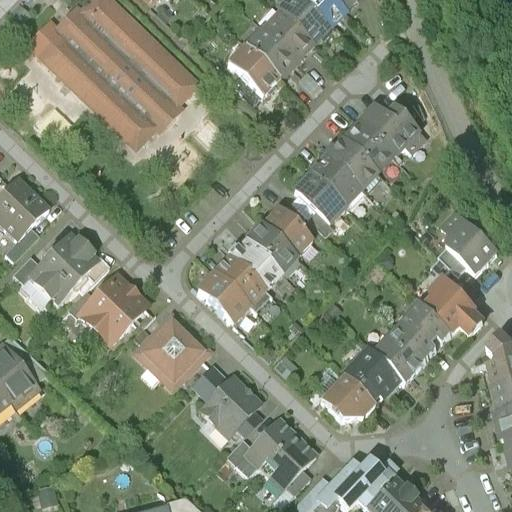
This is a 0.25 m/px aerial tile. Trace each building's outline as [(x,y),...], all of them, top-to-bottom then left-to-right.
[(200,90),(105,0),(92,0),(79,15),(76,12),(51,38),(54,41),(34,62),(135,158),(155,137),(159,141),(184,115),(180,111),(200,90)] [(136,0),(148,11),(158,0),(136,0)] [(347,20),(325,0),(291,0),(290,1),(330,39),(347,20)] [(325,0),(347,20),(360,6),(356,0),(325,0)] [(330,39),(290,1),(274,18),(277,20),(314,56),(330,39)] [(298,73),(314,56),(277,20),(261,37),(298,73)] [(281,90),(298,73),(261,37),(259,35),(242,53),(279,88),(281,90)] [(279,88),(242,53),(226,71),(262,106),(279,88)] [(372,112),(356,130),(395,167),(420,141),(393,116),(385,124),(372,112)] [(356,130),(340,146),(379,183),(395,167),(356,130)] [(340,146),(324,164),(363,201),(379,183),(340,146)] [(324,164),(307,181),(346,218),(363,201),(324,164)] [(290,199),(329,236),(346,218),(307,181),(290,199)] [(49,216),(17,185),(0,203),(0,235),(16,250),(30,236),(49,216)] [(277,215),(260,233),(296,267),(313,250),(277,215)] [(477,288),(500,264),(455,220),(439,236),(448,245),(446,258),(477,288)] [(259,231),(242,249),(281,286),(298,269),(296,267),(260,233),(259,231)] [(38,243),(30,236),(16,250),(7,259),(16,267),(38,243)] [(27,286),(56,314),(99,268),(69,238),(37,272),(25,284),(27,286)] [(242,249),(226,265),(266,302),(281,286),(242,249)] [(25,284),(37,272),(29,264),(11,282),(21,292),(27,286),(25,284)] [(211,282),(250,318),(266,302),(226,265),(211,282)] [(92,304),(74,323),(109,357),(150,314),(115,280),(92,304)] [(193,300),(232,337),(250,318),(211,282),(193,300)] [(444,286),(419,312),(453,345),(460,338),(471,348),(487,331),(477,322),(479,320),(444,286)] [(74,323),(92,304),(86,298),(68,317),(74,323)] [(453,345),(419,312),(395,337),(429,370),(453,345)] [(131,360),(172,399),(212,358),(171,319),(149,342),(131,360)] [(131,360),(149,342),(141,334),(123,352),(131,360)] [(404,396),(429,370),(395,337),(370,363),(399,391),(404,396)] [(487,376),(492,397),(511,392),(511,354),(503,346),(487,362),(495,369),(496,374),(487,376)] [(0,350),(0,429),(39,398),(0,350)] [(364,359),(340,384),(375,416),(399,391),(370,363),(364,359)] [(206,409),(228,386),(212,371),(189,393),(206,409)] [(206,409),(197,419),(228,448),(236,440),(241,445),(262,424),(256,418),(263,411),(232,382),(228,386),(206,409)] [(375,416),(340,384),(317,410),(341,433),(363,430),(375,416)] [(511,392),(492,397),(490,398),(496,425),(511,420),(511,392)] [(511,450),(511,420),(496,425),(493,425),(499,454),(504,452),(511,450)] [(250,455),(242,463),(256,477),(265,469),(275,478),(267,486),(281,500),(286,495),(303,477),(318,462),(279,425),(250,455)] [(247,487),(256,477),(242,463),(250,455),(241,447),(224,465),(247,487)] [(330,492),(313,509),(315,511),(332,511),(333,511),(370,511),(394,487),(376,468),(371,473),(366,468),(358,477),(351,470),(330,492)] [(311,485),(303,477),(286,495),(294,503),(311,485)] [(315,511),(313,509),(330,492),(322,484),(294,511),(315,511)] [(421,511),(394,487),(370,511),(421,511)]
